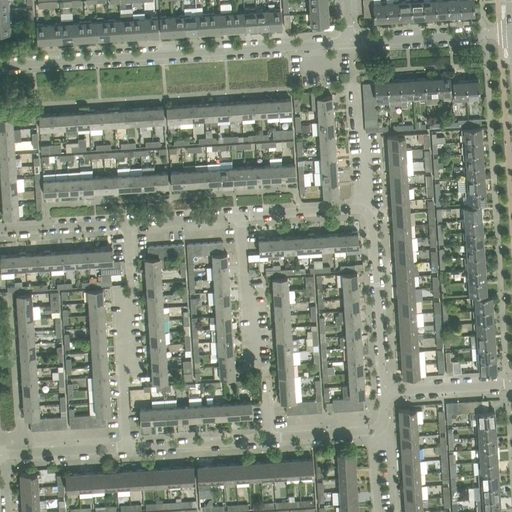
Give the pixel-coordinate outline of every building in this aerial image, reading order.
[(0,0),(0,8),(10,8),(10,3),(8,3),(7,0),(0,0)] [(310,6),(311,13),(328,12),(328,7),(327,7),(326,0),(324,0),(308,1),(308,7),(310,6)] [(374,4),(374,10),(375,16),(375,22),(376,22),(376,21),(387,21),(388,21),(387,3),(386,0),(381,1),(381,3),(374,4)] [(393,0),(394,2),(387,3),(388,21),(400,20),(400,21),(399,2),(399,0),(393,0)] [(404,2),(399,2),(400,21),(401,21),(401,20),(412,19),(412,20),(413,20),(412,1),(411,0),(405,0),(406,2),(404,2)] [(411,0),(412,1),(413,20),(413,19),(425,18),(425,19),(423,0),(411,0)] [(423,0),(425,19),(425,18),(437,17),(437,18),(436,0),(423,0)] [(436,0),(437,18),(438,18),(438,17),(449,17),(450,17),(448,0),(436,0)] [(448,0),(450,17),(450,16),(462,16),(462,17),(461,0),(448,0)] [(461,0),(462,17),(463,17),(463,16),(474,15),(474,16),(475,16),(475,12),(474,7),(473,0),(461,0)] [(196,7),(184,8),(185,15),(186,33),(193,33),(198,33),(197,16),(196,7)] [(256,7),(244,8),(245,12),(246,30),(251,29),(258,28),(256,10),(256,7)] [(0,20),(9,20),(8,14),(10,14),(10,8),(0,8),(0,20)] [(275,10),(268,11),(270,28),(275,28),(275,27),(281,27),(282,27),(281,8),(275,9),(275,10)] [(262,10),(256,10),(258,28),(265,28),(270,28),(268,11),(262,11),(262,10)] [(227,14),(221,14),(222,31),(227,31),(227,30),(234,30),(232,11),(227,12),(227,14)] [(238,11),(232,11),(234,30),(241,29),(241,30),(246,30),(245,12),(238,13),(238,11)] [(133,12),(121,13),(121,20),(122,37),(127,37),(134,36),(133,18),(133,12)] [(328,12),(311,13),(311,19),(309,20),(310,25),(329,24),(329,23),(328,23),(328,17),(328,12)] [(203,15),(197,16),(198,33),(203,32),(210,31),(209,13),(203,13),(203,15)] [(214,13),(209,13),(210,31),(217,31),(222,31),(221,14),(214,14),(214,13)] [(179,17),(173,17),(174,34),(179,34),(179,33),(186,33),(185,15),(179,15),(179,17)] [(152,18),(145,19),(146,36),(151,36),(151,35),(157,35),(158,35),(157,16),(152,17),(152,18)] [(174,34),(173,17),(166,18),(166,16),(160,16),(162,35),(163,35),(163,34),(169,34),(174,34)] [(139,17),(133,18),(134,36),(142,36),(146,36),(145,19),(139,19),(139,17)] [(73,18),(61,19),(61,22),(62,41),(70,40),(70,41),(74,41),(73,23),(73,18)] [(104,21),(97,22),(98,39),(103,39),(103,38),(110,38),(109,19),(104,20),(104,21)] [(115,19),(109,19),(110,38),(117,37),(118,38),(122,37),(121,20),(115,21),(115,19)] [(9,20),(0,20),(0,33),(11,32),(11,27),(9,27),(9,20)] [(91,20),(85,21),(86,39),(94,39),(98,39),(97,22),(91,22),(91,20)] [(80,23),(73,23),(74,41),(79,40),(86,39),(85,21),(80,21),(80,23)] [(56,24),(49,25),(50,42),(55,42),(55,41),(62,41),(61,22),(56,23),(56,24)] [(50,42),(49,25),(43,25),(43,23),(37,24),(38,43),(39,43),(39,42),(46,42),(50,42)] [(426,77),(425,77),(426,98),(427,103),(439,102),(438,97),(437,76),(437,77),(426,78),(426,77)] [(437,76),(438,97),(444,97),(444,99),(452,98),(451,94),(451,86),(450,76),(449,76),(438,77),(437,76)] [(413,78),(414,99),(419,98),(426,98),(425,77),(425,78),(413,79),(413,78)] [(401,79),(400,79),(402,105),(402,106),(407,106),(407,99),(413,99),(414,99),(413,78),(412,78),(412,79),(401,80),(401,79)] [(388,80),(389,98),(389,102),(389,105),(402,105),(400,79),(400,80),(388,80)] [(454,80),(453,80),(454,90),(455,101),(460,101),(460,98),(466,98),(467,98),(466,79),(466,80),(454,81),(454,80)] [(466,79),(467,98),(467,100),(473,100),(472,98),(480,97),(479,79),(478,79),(478,80),(466,80),(466,79)] [(376,80),(375,80),(375,82),(376,89),(376,95),(377,101),(377,104),(389,102),(389,98),(388,80),(387,80),(376,81),(376,80)] [(317,97),(318,109),(333,108),(332,96),(317,97)] [(269,98),(266,98),(266,100),(267,115),(268,121),(279,120),(279,114),(280,114),(279,99),(272,100),(272,98),(269,98)] [(291,99),(279,99),(280,114),(292,114),(291,99)] [(263,100),(254,101),(255,116),(267,115),(266,100),(263,100)] [(254,101),(241,102),(242,117),(243,122),(255,122),(255,116),(254,101)] [(235,117),(242,117),(241,102),(229,103),(230,123),(235,122),(235,117)] [(205,119),(217,118),(217,103),(204,104),(205,119)] [(229,103),(217,103),(217,118),(218,124),(230,123),(229,103)] [(193,120),(205,119),(204,104),(192,105),(193,120)] [(180,121),(193,120),(192,105),(179,106),(180,121)] [(179,106),(167,106),(168,116),(168,121),(174,121),(174,127),(181,126),(180,121),(179,106)] [(115,125),(127,124),(127,109),(120,109),(120,107),(114,108),(115,125)] [(140,123),(152,122),(152,107),(139,108),(140,123)] [(152,122),(165,121),(164,107),(152,107),(152,122)] [(103,125),(115,125),(114,108),(108,108),(108,110),(102,111),(103,125)] [(127,124),(140,123),(139,108),(127,109),(127,124)] [(318,109),(319,122),(334,121),(333,108),(318,109)] [(78,127),(90,126),(89,109),(83,110),(83,112),(77,112),(78,127)] [(90,126),(103,125),(102,111),(95,111),(95,109),(89,109),(90,126)] [(65,128),(78,127),(77,112),(64,113),(65,128)] [(53,129),(65,128),(64,113),(52,114),(53,129)] [(53,129),(52,114),(39,115),(40,129),(53,129)] [(0,117),(0,129),(14,129),(13,117),(0,117)] [(335,133),(334,127),(336,127),(336,121),(334,121),(319,122),(319,134),(335,133)] [(309,124),(302,125),(302,132),(310,132),(309,124)] [(465,134),(465,141),(483,140),(482,140),(482,128),(482,127),(462,129),(462,134),(465,134)] [(0,129),(0,142),(14,141),(14,129),(0,129)] [(281,129),(273,130),(274,138),(282,138),(281,129)] [(293,129),(281,129),(282,138),(294,137),(293,129)] [(319,134),(320,146),(335,145),(335,133),(319,134)] [(436,133),(432,133),(432,143),(437,143),(445,143),(445,137),(445,136),(436,137),(436,134),(436,133)] [(388,136),(389,150),(406,149),(405,136),(398,137),(398,135),(388,136)] [(465,141),(462,141),(463,147),(463,148),(465,148),(466,154),(484,153),(484,152),(483,152),(482,141),(483,140),(465,141)] [(0,142),(0,147),(0,155),(15,154),(14,141),(0,142)] [(54,152),(53,144),(41,145),(41,153),(54,152)] [(320,146),(321,159),(336,158),(335,145),(320,146)] [(406,149),(389,150),(390,163),(406,162),(413,161),(412,149),(406,149)] [(464,166),(485,165),(484,165),(483,153),(484,153),(466,154),(463,154),(464,159),(466,159),(467,166),(464,166)] [(0,155),(1,167),(16,166),(15,154),(0,155)] [(321,159),(314,159),(315,171),(322,171),(337,170),(336,158),(321,159)] [(232,160),(220,161),(221,163),(221,169),(222,185),(228,185),(228,183),(234,183),(233,168),(232,160)] [(390,163),(390,175),(407,174),(406,162),(390,163)] [(221,163),(208,164),(208,169),(209,184),(215,184),(215,186),(222,185),(221,169),(221,163)] [(283,179),(296,179),(295,164),(282,165),(283,179)] [(259,181),(271,180),(270,165),(258,166),(259,181)] [(271,180),(283,179),(282,165),(270,165),(271,180)] [(467,166),(464,166),(464,172),(465,178),(486,177),(485,177),(484,165),(485,165),(467,166)] [(1,167),(2,180),(17,179),(16,166),(1,167)] [(246,182),(259,181),(258,166),(245,167),(246,182)] [(118,175),(117,175),(118,190),(130,189),(130,174),(130,167),(118,168),(118,175)] [(234,183),(246,182),(245,167),(233,168),(234,183)] [(197,185),(209,184),(208,169),(196,170),(197,185)] [(184,186),(197,185),(196,170),(183,171),(184,186)] [(322,171),(323,183),(338,182),(337,170),(322,171)] [(172,186),(184,186),(183,171),(171,172),(172,186)] [(155,188),(169,187),(168,172),(154,173),(155,188)] [(142,188),(155,188),(154,173),(142,174),(142,188)] [(130,189),(142,188),(142,174),(130,174),(130,189)] [(390,175),(391,188),(408,187),(407,174),(390,175)] [(105,191),(118,190),(117,175),(104,176),(105,191)] [(94,191),(105,191),(104,176),(93,177),(94,191)] [(69,193),(81,192),(80,177),(68,178),(69,193)] [(81,192),(94,191),(93,177),(80,177),(81,192)] [(465,184),(466,191),(486,190),(486,189),(485,178),(486,178),(486,177),(465,178),(465,184)] [(57,194),(69,193),(68,178),(56,179),(57,194)] [(2,180),(3,192),(18,191),(17,179),(2,180)] [(44,195),(57,194),(56,179),(44,180),(44,195)] [(338,182),(323,183),(324,197),(339,196),(338,182)] [(391,188),(392,201),(409,199),(408,187),(391,188)] [(486,190),(466,191),(466,196),(468,196),(469,203),(487,202),(486,202),(486,190)] [(3,192),(4,205),(18,204),(18,191),(3,192)] [(392,201),(393,213),(410,212),(409,199),(392,201)] [(18,204),(4,205),(4,217),(19,216),(18,204)] [(462,220),(483,219),(483,218),(482,218),(482,207),(482,206),(462,207),(462,213),(464,213),(465,219),(462,220)] [(393,213),(394,226),(410,225),(410,212),(393,213)] [(463,232),(484,231),(483,231),(482,219),(483,219),(462,220),(463,225),(465,225),(466,232),(463,232)] [(394,226),(394,238),(411,237),(410,225),(394,226)] [(347,248),(359,248),(358,232),(358,230),(352,231),(352,233),(346,233),(347,248)] [(464,245),(485,243),(484,243),(483,231),(484,231),(463,232),(463,238),(466,238),(466,244),(464,245)] [(315,233),(308,234),(309,236),(310,256),(323,255),(322,250),(321,235),(315,235),(315,233)] [(346,233),(333,234),(334,249),(335,249),(345,248),(347,248),(346,233)] [(333,234),(321,235),(322,250),(334,249),(333,234)] [(272,253),(271,238),(265,238),(265,236),(259,237),(259,239),(260,254),(268,253),(268,259),(273,259),(272,253)] [(296,236),(284,237),(285,252),(297,251),(296,236)] [(309,236),(296,236),(297,251),(298,257),(310,256),(309,236)] [(284,237),(271,238),(272,253),(273,258),(279,258),(279,253),(285,252),(284,237)] [(394,238),(395,251),(412,250),(411,237),(394,238)] [(216,242),(217,254),(224,253),(223,241),(216,242)] [(202,255),(210,254),(209,242),(202,243),(202,255)] [(210,254),(213,254),(217,254),(216,242),(209,242),(210,254)] [(194,243),(187,243),(188,255),(193,255),(195,255),(194,243)] [(195,255),(202,255),(202,243),(194,243),(195,255)] [(465,257),(486,256),(486,255),(485,255),(484,244),(485,244),(485,243),(464,245),(464,250),(467,250),(467,257),(465,257)] [(113,248),(100,249),(101,264),(102,274),(111,274),(112,274),(121,273),(121,260),(113,261),(113,248)] [(101,264),(100,249),(88,250),(89,265),(101,264)] [(51,252),(50,252),(50,250),(44,251),(44,253),(38,253),(39,268),(52,267),(51,252)] [(77,266),(89,265),(88,250),(76,251),(77,266)] [(395,251),(396,263),(413,262),(412,250),(395,251)] [(64,266),(77,266),(76,251),(63,252),(64,266)] [(19,254),(13,255),(14,270),(27,269),(26,254),(25,252),(19,252),(19,254)] [(52,267),(64,266),(63,252),(51,252),(52,267)] [(27,269),(39,268),(38,253),(26,254),(27,269)] [(228,253),(225,253),(224,253),(217,254),(213,254),(213,267),(228,266),(228,253)] [(2,270),(14,270),(13,255),(1,256),(1,263),(1,269),(2,270)] [(465,269),(486,268),(485,268),(485,256),(486,256),(465,257),(465,262),(468,262),(468,269),(465,269)] [(146,265),(146,271),(161,270),(161,257),(156,258),(149,258),(146,258),(143,259),(144,265),(146,265)] [(314,267),(323,267),(323,259),(313,259),(314,267)] [(396,263),(397,276),(414,275),(413,262),(396,263)] [(213,267),(214,279),(229,278),(228,266),(213,267)] [(466,281),(466,282),(487,280),(486,280),(485,268),(486,268),(465,269),(466,275),(468,275),(469,281),(466,281)] [(146,271),(147,283),(162,282),(161,270),(146,271)] [(343,273),(343,286),(358,285),(358,273),(343,273)] [(111,274),(102,274),(103,286),(110,285),(112,285),(112,274),(111,274)] [(305,276),(306,289),(315,288),(314,275),(305,276)] [(397,276),(398,289),(414,288),(414,275),(397,276)] [(273,278),(274,291),(289,290),(288,277),(273,278)] [(214,279),(215,291),(230,290),(229,278),(214,279)] [(487,280),(466,282),(467,287),(469,287),(469,294),(488,293),(487,293),(486,281),(487,281),(487,280)] [(15,281),(15,286),(16,291),(23,291),(23,286),(22,281),(15,281)] [(147,283),(148,295),(163,294),(162,282),(147,283)] [(343,286),(344,299),(359,298),(358,285),(343,286)] [(398,289),(398,301),(415,300),(414,288),(398,289)] [(103,289),(93,289),(89,290),(89,302),(104,301),(104,295),(106,295),(105,289),(103,289)] [(215,291),(216,303),(231,303),(230,290),(215,291)] [(274,291),(274,303),(289,302),(289,290),(274,291)] [(59,291),(51,292),(51,305),(60,305),(59,291)] [(27,294),(17,294),(18,307),(33,306),(33,305),(32,293),(27,294)] [(148,295),(149,308),(164,307),(163,294),(148,295)] [(473,310),(494,309),(494,308),(493,308),(492,297),(493,297),(493,296),(472,298),(473,303),(475,303),(475,310),(473,310)] [(344,299),(345,311),(360,310),(359,298),(344,299)] [(398,301),(399,314),(416,313),(415,300),(398,301)] [(105,307),(104,301),(89,302),(90,314),(105,313),(107,313),(107,307),(105,307)] [(274,303),(275,315),(290,314),(289,302),(274,303)] [(216,303),(217,316),(232,315),(231,303),(216,303)] [(51,305),(45,305),(45,313),(52,313),(52,312),(60,311),(60,305),(51,305)] [(17,319),(19,319),(19,320),(34,319),(33,306),(18,307),(19,313),(17,314),(17,319)] [(149,308),(149,320),(164,319),(169,319),(169,312),(164,312),(164,307),(149,308)] [(476,315),(476,322),(495,321),(495,320),(494,320),(493,309),(494,309),(473,310),(473,315),(476,315)] [(336,323),(346,323),(361,322),(360,310),(345,311),(339,311),(339,315),(336,315),(336,323)] [(90,314),(91,327),(106,326),(105,313),(90,314)] [(416,313),(399,314),(400,326),(417,325),(416,313)] [(275,315),(276,328),(291,327),(290,314),(275,315)] [(217,322),(217,328),(232,327),(232,315),(217,316),(210,316),(210,322),(217,322)] [(19,320),(20,332),(35,331),(34,319),(19,320)] [(149,320),(150,333),(165,332),(164,319),(149,320)] [(475,335),(495,333),(494,321),(495,321),(476,322),(474,322),(474,328),(477,328),(477,334),(475,335)] [(346,323),(346,335),(361,334),(361,322),(346,323)] [(400,326),(401,339),(418,338),(423,338),(422,333),(417,334),(417,325),(400,326)] [(91,327),(92,339),(107,338),(106,326),(91,327)] [(212,341),(218,340),(233,339),(232,327),(217,328),(211,329),(212,341)] [(276,328),(277,340),(292,339),(291,327),(276,328)] [(20,332),(20,344),(35,343),(35,331),(20,332)] [(150,333),(151,345),(166,344),(165,332),(150,333)] [(475,335),(471,335),(472,348),(475,347),(496,346),(496,345),(495,345),(495,334),(495,333),(477,335),(475,335)] [(341,348),(347,348),(362,347),(361,334),(346,335),(340,335),(341,348)] [(92,339),(92,351),(107,351),(107,338),(92,339)] [(277,340),(278,352),(299,351),(298,338),(292,339),(277,340)] [(401,339),(402,352),(418,350),(418,338),(401,339)] [(218,341),(211,341),(212,353),(219,353),(234,352),(233,339),(218,340),(218,341)] [(20,344),(21,356),(36,355),(35,343),(20,344)] [(151,351),(149,351),(150,357),(167,356),(166,344),(151,345),(151,351)] [(476,359),(476,360),(497,358),(496,358),(495,346),(496,346),(475,347),(476,353),(478,352),(479,359),(476,359)] [(347,348),(348,360),(363,359),(362,347),(347,348)] [(402,352),(402,364),(419,363),(418,350),(402,352)] [(92,351),(93,364),(108,363),(107,351),(92,351)] [(299,351),(278,352),(278,364),(293,363),(300,363),(300,351),(299,351)] [(235,364),(234,358),(236,358),(236,352),(234,352),(219,353),(220,365),(235,364)] [(21,356),(22,369),(37,368),(36,355),(21,356)] [(167,356),(150,357),(150,364),(152,364),(153,369),(168,369),(167,356)] [(497,358),(476,360),(477,365),(479,365),(480,372),(498,371),(498,370),(497,370),(496,359),(497,359),(497,358)] [(348,360),(349,373),(364,372),(363,359),(348,360)] [(93,364),(94,376),(109,375),(108,363),(93,364)] [(278,364),(279,377),(294,376),(293,363),(278,364)] [(419,363),(402,364),(403,375),(412,375),(412,376),(420,376),(419,363)] [(235,364),(220,365),(221,378),(236,377),(235,364)] [(192,367),(184,368),(185,380),(193,380),(192,367)] [(22,369),(23,381),(38,380),(37,368),(22,369)] [(151,382),(163,381),(168,381),(168,369),(153,369),(153,376),(151,376),(151,382)] [(349,373),(350,385),(365,384),(364,372),(349,373)] [(94,376),(95,388),(110,387),(109,375),(94,376)] [(279,377),(280,389),(295,388),(294,376),(279,377)] [(23,381),(24,393),(39,392),(38,380),(23,381)] [(363,397),(364,397),(366,397),(365,384),(350,385),(350,398),(351,398),(357,397),(363,397)] [(95,388),(96,401),(110,400),(110,387),(95,388)] [(286,402),(293,401),(296,401),(295,388),(280,389),(281,402),(286,402)] [(24,393),(24,405),(39,404),(39,392),(24,393)] [(111,413),(112,413),(113,412),(113,406),(111,406),(110,400),(96,401),(96,414),(99,414),(106,413),(111,413)] [(164,400),(152,400),(153,407),(154,422),(167,421),(166,406),(165,406),(164,400)] [(253,416),(252,404),(252,401),(240,402),(241,416),(253,416)] [(333,409),(333,401),(325,401),(326,410),(333,409)] [(240,402),(227,403),(228,417),(241,416),(240,402)] [(215,403),(203,404),(203,419),(216,418),(215,403)] [(227,403),(215,403),(216,418),(228,417),(227,403)] [(30,418),(38,418),(40,417),(39,404),(24,405),(25,418),(30,418)] [(203,404),(190,405),(191,420),(203,419),(203,404)] [(190,405),(178,406),(179,420),(191,420),(190,405)] [(178,406),(166,406),(167,421),(179,420),(178,406)] [(141,423),(141,425),(147,425),(148,422),(154,422),(153,407),(140,408),(141,423)] [(399,409),(400,421),(411,421),(411,423),(417,423),(416,410),(410,410),(409,408),(399,409)] [(471,412),(470,413),(470,418),(475,418),(477,418),(478,424),(496,423),(495,423),(495,411),(495,410),(489,411),(483,411),(477,412),(475,412),(471,412)] [(400,421),(401,434),(412,433),(412,436),(418,435),(417,423),(411,423),(411,421),(400,421)] [(478,424),(475,424),(476,430),(478,430),(478,437),(497,436),(497,435),(496,435),(495,424),(496,424),(496,423),(478,424)] [(401,434),(402,447),(412,446),(412,448),(419,448),(418,435),(412,436),(412,433),(401,434)] [(478,437),(476,437),(476,442),(479,442),(479,448),(479,449),(497,448),(497,447),(496,436),(497,436),(478,437)] [(402,447),(402,459),(413,459),(413,461),(419,460),(419,448),(412,448),(412,446),(402,447)] [(479,449),(477,449),(477,455),(480,455),(480,461),(480,462),(499,460),(498,460),(497,448),(498,448),(497,448),(479,449)] [(338,453),(339,468),(346,467),(346,469),(356,469),(355,454),(346,454),(346,452),(338,453)] [(313,458),(300,459),(301,468),(299,468),(299,476),(312,475),(312,469),(314,468),(313,458)] [(300,459),(288,460),(288,469),(286,469),(287,477),(299,476),(299,468),(301,468),(300,459)] [(402,459),(403,472),(414,471),(414,473),(420,473),(419,460),(413,461),(413,459),(402,459)] [(288,460),(275,461),(276,470),(274,470),(274,477),(287,477),(286,469),(288,469),(288,460)] [(478,462),(473,462),(474,474),(478,474),(481,474),(499,473),(498,461),(499,461),(499,460),(480,462),(478,462)] [(262,461),(250,462),(250,472),(248,472),(249,479),(261,478),(261,471),(263,471),(262,461)] [(275,461),(262,461),(263,471),(261,471),(261,478),(274,477),(274,470),(276,470),(275,461)] [(250,462),(237,463),(238,472),(236,473),(236,480),(249,479),(248,472),(250,472),(250,462)] [(237,463),(225,464),(225,473),(223,473),(224,481),(236,480),(236,473),(238,472),(237,463)] [(225,464),(212,465),(213,474),(211,474),(211,481),(224,481),(223,473),(225,473),(225,464)] [(213,474),(212,465),(199,465),(200,475),(198,475),(198,482),(199,482),(199,489),(211,488),(211,481),(211,474),(213,474)] [(194,466),(182,467),(182,476),(180,476),(180,484),(193,483),(193,476),(195,476),(194,466)] [(169,467),(156,468),(157,478),(155,478),(155,485),(168,484),(167,477),(170,477),(169,467)] [(182,467),(169,467),(170,477),(167,477),(168,484),(180,484),(180,476),(182,476),(182,467)] [(339,468),(340,480),(346,480),(346,482),(357,482),(356,469),(346,469),(346,467),(339,468)] [(156,468),(144,469),(144,478),(142,479),(143,486),(155,485),(155,478),(157,478),(156,468)] [(144,469),(131,470),(132,479),(130,479),(130,487),(143,486),(142,479),(144,478),(144,469)] [(119,470),(106,471),(106,481),(104,481),(105,488),(117,487),(117,480),(119,480),(119,470)] [(119,480),(117,480),(117,487),(118,487),(118,495),(130,495),(129,487),(130,487),(130,479),(132,479),(131,470),(119,470),(119,480)] [(106,471),(93,472),(94,482),(92,482),(92,489),(105,488),(104,481),(106,481),(106,471)] [(403,472),(404,485),(415,484),(415,486),(421,486),(420,473),(414,473),(414,471),(403,472)] [(21,472),(21,484),(31,483),(31,487),(38,486),(38,473),(31,474),(31,472),(21,472)] [(81,482),(79,482),(80,490),(80,497),(85,497),(93,496),(93,495),(92,489),(92,482),(94,482),(93,472),(81,473),(81,482)] [(81,482),(81,473),(68,474),(68,483),(66,483),(67,490),(80,490),(79,482),(81,482)] [(481,474),(478,474),(479,480),(481,479),(482,486),(500,485),(499,485),(499,473),(500,473),(499,473),(481,474)] [(340,480),(340,493),(347,493),(347,495),(357,494),(357,482),(346,482),(346,480),(340,480)] [(21,484),(22,497),(32,496),(32,499),(39,499),(38,486),(31,487),(31,483),(21,484)] [(404,485),(405,497),(416,496),(416,499),(422,498),(421,486),(415,486),(415,484),(404,485)] [(479,486),(473,487),(474,499),(477,499),(483,499),(500,497),(501,497),(500,497),(499,486),(500,486),(500,485),(482,486),(479,486)] [(211,488),(199,489),(199,497),(212,496),(211,488)] [(341,506),(340,493),(332,493),(333,506),(341,506)] [(340,493),(341,506),(348,505),(348,507),(358,507),(357,494),(347,495),(347,493),(340,493)] [(32,496),(22,497),(23,509),(33,509),(33,511),(40,511),(40,508),(47,507),(46,499),(39,500),(39,499),(32,499),(32,496)] [(405,497),(406,510),(416,509),(416,511),(423,511),(422,498),(416,499),(416,496),(405,497)] [(483,499),(477,499),(477,505),(478,511),(481,511),(501,510),(502,510),(502,509),(501,509),(500,498),(501,498),(501,497),(500,497),(483,499)]
